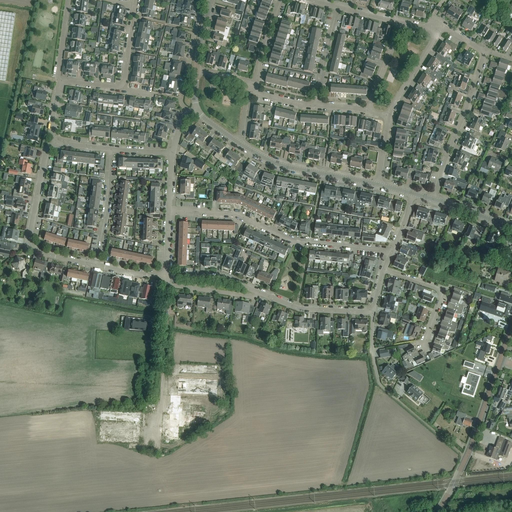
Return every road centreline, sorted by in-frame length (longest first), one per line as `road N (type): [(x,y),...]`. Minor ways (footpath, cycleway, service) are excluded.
road 1 (residential): [(391,251),(294,242),(236,214),(169,211)]
road 2 (residential): [(371,312),(296,308),(219,277),(165,276)]
road 3 (residential): [(53,138),(29,245),(94,265)]
road 4 (tertiary): [(437,511),(499,361)]
road 5 (residential): [(433,201),(485,52)]
road 6 (residential): [(376,185),(283,166),(238,141)]
